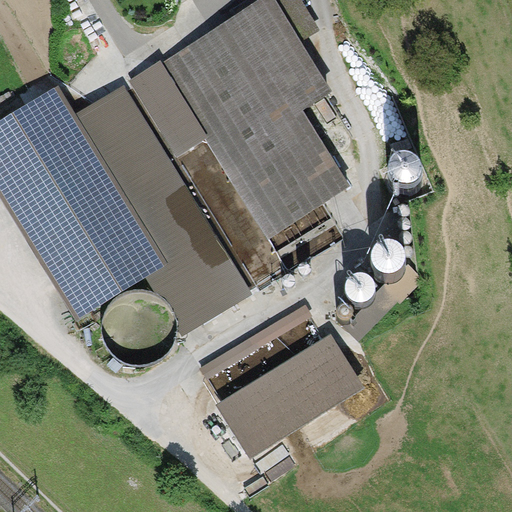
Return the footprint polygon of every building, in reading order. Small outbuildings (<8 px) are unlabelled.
[(317,31),(297,0),(266,0),(73,117),(57,91),(0,125),(0,203),(73,324),(145,280),(178,335),(336,239),(318,209),(349,190),(301,111),(329,94),(297,43),(317,31)] [(327,107),(320,105),(313,108),(310,112),(309,119),(312,124),(317,127),(324,127),(328,124),(331,118),(331,112),(327,107)] [(342,129),(335,127),(328,130),(325,134),(324,140),(327,146),(332,149),(339,149),(343,146),(346,140),(346,134),(342,129)] [(395,253),(387,252),(379,256),(374,263),(374,272),(379,279),(387,282),(395,281),(402,275),(404,267),(402,259),(395,253)] [(367,282),(358,281),(351,285),(346,292),(346,300),(351,307),(358,311),(367,310),(373,304),(376,296),(373,288),(367,282)] [(118,297),(108,304),(101,313),(97,324),(97,336),(101,347),(108,357),(118,363),(130,366),(142,365),(153,360),(161,352),(167,342),(169,330),(167,318),(161,308),(152,300),(141,295),(130,294),(118,297)] [(215,407),(249,462),(362,392),(328,337),(321,341),(300,309),(200,370),(221,404),(215,407)]
